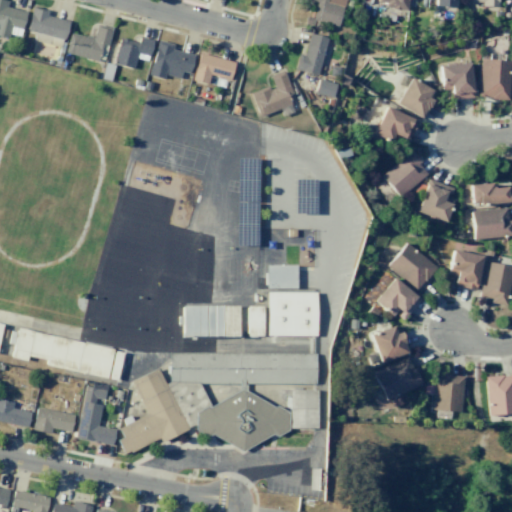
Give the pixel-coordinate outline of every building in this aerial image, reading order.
[(0,0),(0,36),(6,38),(7,34),(19,36),(25,11),(6,7),(7,1),(0,0)] [(342,0),(308,0),(309,0),(315,2),(311,20),(337,26),(342,0)] [(376,0),(377,6),(406,8),(406,0),(376,0)] [(45,15),(46,11),(30,8),(25,31),(63,39),(67,20),(45,15)] [(64,53),(97,61),(100,44),(107,46),(111,29),(95,25),(92,38),(69,32),(64,53)] [(326,38),(308,33),(302,56),(297,54),(293,69),(316,75),(326,38)] [(112,63),(132,68),(135,58),(146,61),(151,40),(138,37),(137,42),(118,38),(112,63)] [(179,78),(181,71),(188,73),(192,54),(170,49),(172,44),(156,40),(147,75),(162,78),(163,75),(179,78)] [(206,84),(208,75),(228,80),(233,61),(197,53),(191,80),(206,84)] [(509,60),(478,59),(477,98),(507,99),(509,60)] [(471,97),(469,63),(439,64),(439,90),(450,89),(450,98),(471,97)] [(290,105),(286,95),(291,94),(282,70),(267,76),(270,85),(249,92),(257,117),(290,105)] [(419,117),(433,91),(409,78),(394,104),(419,117)] [(331,92),(334,84),(317,79),(313,92),(323,95),(324,90),(331,92)] [(371,133),(388,141),(392,134),(406,141),(416,121),(384,106),(371,133)] [(425,173),(417,164),(420,161),(409,150),(380,177),(398,197),(425,173)] [(454,189),(426,179),(414,212),(442,222),(454,189)] [(490,188),(490,183),(468,184),(469,203),(506,202),(506,187),(490,188)] [(471,238),(511,236),(510,219),(505,219),(505,208),(470,210),(471,238)] [(385,265),(415,290),(434,267),(404,242),(385,265)] [(455,275),(453,285),(474,289),(480,256),(451,250),(446,274),(455,275)] [(511,267),(484,261),(477,296),(490,299),(489,303),(504,306),(511,267)] [(294,265),(264,265),(265,288),(295,288),(294,265)] [(403,319),(418,298),(390,278),(372,302),(392,316),(394,313),(403,319)] [(265,292),(314,292),(314,335),(265,335),(265,292)] [(221,335),(220,305),(180,305),(181,336),(221,335)] [(222,336),(237,336),(236,305),(221,306),(222,336)] [(245,335),(261,336),(261,306),(246,306),(245,335)] [(378,362),(405,353),(395,325),(368,334),(378,362)] [(111,347),(15,329),(10,357),(25,360),(26,354),(87,365),(85,374),(106,377),(111,347)] [(167,353),(313,353),(313,383),(167,381),(167,353)] [(419,386),(408,357),(371,371),(382,400),(419,386)] [(155,368),(186,428),(159,442),(157,437),(129,452),(128,452),(127,451),(122,453),(115,439),(117,438),(118,433),(117,428),(145,413),(129,381),(155,368)] [(461,375),(433,374),(431,410),(460,411),(461,375)] [(511,374),(484,376),(486,415),(511,413),(511,374)] [(113,429),(96,426),(100,401),(102,401),(104,389),(83,386),(74,438),(110,444),(113,429)] [(208,406),(240,388),(272,407),(275,405),(286,412),(286,429),(275,436),(270,433),(240,451),(210,433),(205,436),(194,429),(194,412),(206,405),(208,406)] [(289,389),(315,389),(315,427),(288,427),(289,389)] [(12,401),(0,399),(0,421),(26,427),(28,411),(11,408),(12,401)] [(50,428),(69,432),(72,414),(34,407),(30,430),(49,434),(50,428)] [(9,506),(30,510),(29,511),(43,511),(47,496),(12,490),(9,506)] [(51,503),(49,511),(87,511),(89,505),(71,501),(70,507),(51,503)]
